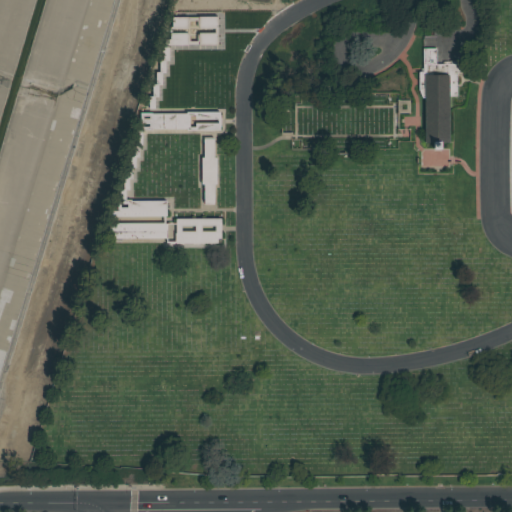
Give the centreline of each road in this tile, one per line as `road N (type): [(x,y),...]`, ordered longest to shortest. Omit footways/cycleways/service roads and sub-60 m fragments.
road 1 (primary): [(511,499),(260,502)]
road 2 (primary): [(260,502),(106,503)]
